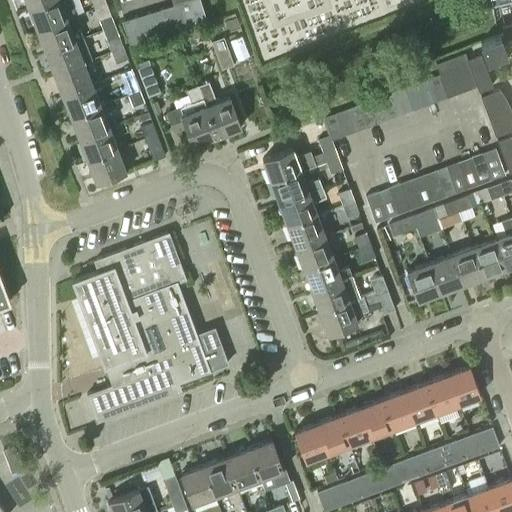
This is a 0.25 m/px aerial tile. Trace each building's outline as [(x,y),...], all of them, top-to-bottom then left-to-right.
[(71,0),(49,0),(29,8),(37,29),(67,18),(77,14),(71,0)] [(190,0),(174,5),(173,5),(162,8),(169,33),(190,27),(202,24),(207,22),(199,0),(190,0)] [(95,7),(94,7),(99,19),(111,15),(106,3),(95,7)] [(148,12),(156,37),(169,33),(162,8),(148,12)] [(135,16),(143,41),(156,37),(148,12),(135,16)] [(143,41),(135,16),(122,20),(130,45),(143,41)] [(67,18),(37,29),(46,51),(76,40),(82,38),(78,28),(72,31),(67,18)] [(202,24),(190,27),(193,37),(205,33),(202,24)] [(511,24),(501,27),(503,33),(480,41),(486,58),(505,51),(502,42),(506,41),(506,42),(511,39),(511,24)] [(111,51),(123,46),(118,33),(107,38),(111,51)] [(82,38),(76,40),(46,51),(54,72),(84,61),(93,57),(85,36),(82,38)] [(225,41),(213,45),(222,69),(233,65),(225,41)] [(123,46),(111,51),(116,62),(128,57),(123,46)] [(472,75),(469,67),(467,59),(464,52),(450,58),(462,91),(476,86),(475,83),(472,75)] [(469,67),(470,66),(482,62),(479,54),(467,59),(469,67)] [(447,97),(459,93),(462,91),(450,58),(435,63),(439,74),(447,97)] [(84,61),(54,72),(62,94),(92,82),(84,61)] [(472,75),(473,75),(485,70),(482,62),(470,66),(469,67),(472,75)] [(150,63),(137,67),(148,96),(161,91),(150,63)] [(475,83),(476,82),(488,78),(485,70),(473,75),(472,75),(475,83)] [(435,101),(447,97),(439,74),(427,78),(435,101)] [(129,94),(140,90),(135,77),(123,82),(129,94)] [(435,101),(427,78),(416,82),(425,105),(435,101)] [(478,91),(491,86),(488,78),(476,82),(475,83),(476,86),(478,91)] [(203,99),(217,136),(240,127),(230,97),(217,102),(209,81),(198,85),(203,99)] [(92,82),(62,94),(71,116),(95,107),(101,105),(95,91),(92,82)] [(425,105),(416,82),(404,87),(412,110),(425,105)] [(203,99),(198,85),(187,89),(192,103),(168,112),(175,131),(186,126),(193,145),(217,136),(203,99)] [(412,110),(404,87),(393,91),(401,113),(412,110)] [(494,135),(511,127),(511,119),(511,117),(509,107),(505,98),(498,89),(480,96),(494,135)] [(140,90),(129,94),(133,106),(145,101),(140,90)] [(381,95),(389,118),(401,113),(393,91),(381,95)] [(369,100),(377,122),(389,118),(381,95),(369,100)] [(377,122),(369,100),(358,103),(366,126),(377,122)] [(346,108),(355,130),(366,126),(358,103),(346,108)] [(79,138),(95,131),(109,126),(101,105),(95,107),(71,116),(79,138)] [(355,130),(346,108),(334,112),(343,135),(355,130)] [(329,135),(331,139),(343,135),(334,112),(323,116),(329,135)] [(145,137),(157,132),(152,121),(141,125),(145,137)] [(95,131),(79,138),(88,159),(95,156),(117,147),(109,126),(95,131)] [(157,132),(145,137),(154,159),(166,155),(157,132)] [(331,139),(329,135),(317,139),(322,152),(312,156),(309,150),(295,155),(292,147),(262,159),(270,181),(300,170),(314,165),(326,161),(338,156),(331,139)] [(499,148),(511,142),(511,141),(509,135),(496,140),(499,148)] [(502,156),(511,152),(511,142),(499,148),(502,156)] [(95,156),(88,159),(96,181),(126,170),(117,147),(95,156)] [(480,152),(491,179),(504,174),(494,147),(480,152)] [(491,179),(480,152),(469,157),(479,183),(491,179)] [(505,164),(511,161),(511,152),(502,156),(505,164)] [(338,156),(326,161),(330,173),(342,169),(338,156)] [(457,161),(467,188),(479,183),(469,157),(457,161)] [(446,165),(456,192),(467,188),(457,161),(446,165)] [(434,169),(444,196),(456,192),(446,165),(434,169)] [(444,196),(434,169),(423,173),(433,200),(444,196)] [(300,170),(270,181),(279,204),(322,187),(318,178),(305,183),(300,170)] [(433,200),(423,173),(411,178),(421,205),(433,200)] [(421,205),(411,178),(399,182),(409,209),(421,205)] [(498,183),(502,194),(511,190),(511,185),(510,179),(498,183)] [(388,186),(398,213),(409,209),(399,182),(388,186)] [(502,194),(498,183),(485,187),(490,199),(502,194)] [(398,213),(388,186),(377,190),(387,217),(398,213)] [(322,187),(279,204),(286,225),(316,214),(312,201),(325,196),(322,187)] [(342,204),(353,200),(349,188),(338,193),(342,204)] [(387,217),(377,190),(365,195),(375,222),(387,217)] [(454,199),(459,210),(470,206),(466,195),(454,199)] [(459,210),(454,199),(441,204),(445,215),(459,210)] [(353,200),(342,204),(346,216),(358,212),(353,200)] [(411,215),(415,226),(427,222),(422,211),(411,215)] [(295,247),(325,236),(316,214),(286,225),(295,247)] [(415,226),(411,215),(388,223),(392,235),(415,226)] [(493,237),(504,268),(511,264),(511,220),(510,217),(501,220),(506,233),(493,237)] [(176,281),(185,278),(168,232),(94,259),(98,270),(72,279),(104,366),(110,363),(117,382),(87,393),(96,420),(180,389),(177,381),(227,363),(214,327),(196,334),(176,281)] [(358,248),(369,244),(365,232),(354,236),(358,248)] [(485,240),(472,245),(483,276),(504,268),(493,237),(491,233),(484,236),(485,240)] [(325,236),(295,247),(303,269),(333,258),(325,236)] [(369,244),(358,248),(362,260),(373,256),(369,244)] [(450,253),(461,284),(483,276),(472,245),(450,253)] [(461,284),(450,253),(428,261),(439,292),(461,284)] [(338,270),(333,258),(303,269),(311,291),(341,279),(351,276),(347,266),(338,270)] [(439,292),(428,261),(405,270),(417,300),(439,292)] [(0,304),(10,301),(0,273),(0,304)] [(374,291),(386,287),(381,275),(370,279),(374,291)] [(351,276),(341,279),(311,291),(319,312),(358,297),(351,276)] [(362,295),(366,305),(377,301),(382,314),(394,309),(393,306),(386,287),(374,291),(362,295)] [(362,295),(358,297),(319,312),(327,334),(357,323),(354,314),(367,309),(366,305),(362,295)] [(445,373),(457,404),(479,395),(467,365),(445,373)] [(424,382),(435,412),(457,404),(445,373),(424,382)] [(402,390),(414,420),(435,412),(424,382),(402,390)] [(381,398),(392,428),(414,420),(402,390),(381,398)] [(359,406),(371,436),(392,428),(381,398),(359,406)] [(337,414),(349,445),(371,436),(359,406),(337,414)] [(316,423),(327,453),(349,445),(337,414),(316,423)] [(511,434),(504,417),(493,422),(502,442),(511,437),(511,434)] [(327,453),(316,423),(294,431),(305,461),(327,453)] [(492,426),(470,435),(473,444),(495,435),(492,426)] [(448,443),(451,452),(473,444),(470,435),(448,443)] [(473,444),(477,454),(499,446),(495,435),(473,444)] [(248,448),(260,479),(272,474),(276,484),(287,480),(272,439),(248,448)] [(426,451),(429,460),(451,452),(448,443),(426,451)] [(451,452),(455,462),(477,454),(473,444),(451,452)] [(13,445),(2,449),(11,472),(22,468),(13,445)] [(226,456),(237,487),(260,479),(248,448),(226,456)] [(404,459),(408,468),(429,460),(426,451),(404,459)] [(429,460),(433,470),(455,462),(451,452),(429,460)] [(203,464),(215,495),(237,487),(226,456),(203,464)] [(382,467),(386,476),(408,468),(404,459),(382,467)] [(408,468),(411,478),(433,470),(429,460),(408,468)] [(215,495),(203,464),(181,473),(192,504),(215,495)] [(462,464),(456,466),(459,473),(465,471),(462,464)] [(360,475),(364,484),(386,476),(382,467),(360,475)] [(386,476),(389,486),(411,478),(408,468),(386,476)] [(332,471),(322,475),(325,484),(335,480),(332,471)] [(163,479),(171,502),(183,498),(175,475),(163,479)] [(339,483),(342,493),(364,484),(360,475),(339,483)] [(364,484),(368,494),(389,486),(386,476),(364,484)] [(488,485),(498,511),(507,511),(511,510),(511,481),(510,476),(488,485)] [(316,491),(320,501),(342,493),(339,483),(316,491)] [(342,493),(346,502),(368,494),(364,484),(342,493)] [(466,493),(473,511),(498,511),(488,485),(466,493)] [(112,511),(144,511),(147,511),(143,499),(149,496),(145,486),(108,500),(112,511)] [(277,486),(266,487),(268,504),(279,503),(277,486)] [(324,511),(345,503),(346,502),(342,493),(320,501),(324,511)] [(444,501),(448,511),(473,511),(466,493),(444,501)] [(183,498),(171,502),(175,511),(187,508),(183,498)] [(423,509),(423,511),(448,511),(444,501),(423,509)]
